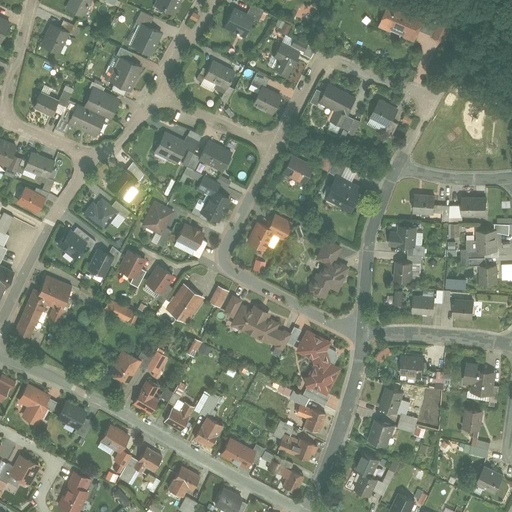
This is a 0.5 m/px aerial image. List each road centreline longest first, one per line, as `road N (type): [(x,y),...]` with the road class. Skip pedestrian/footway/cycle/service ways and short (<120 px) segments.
road 1 (residential): [(0,352),(101,399),(296,511)]
road 2 (residential): [(363,333),(240,277),(222,259),(275,142)]
road 3 (residential): [(363,333),(382,200),(398,164),(450,176),(511,176)]
road 4 (residential): [(275,142),(328,57),(350,59),(433,98)]
road 5 (residential): [(89,155),(5,116),(31,0)]
road 6 (residential): [(305,511),(357,376),(363,333)]
road 7 (residential): [(363,333),(511,342)]
road 8 (residential): [(275,142),(155,94)]
